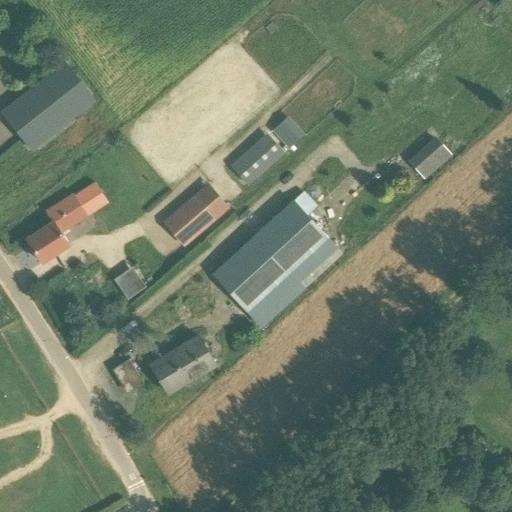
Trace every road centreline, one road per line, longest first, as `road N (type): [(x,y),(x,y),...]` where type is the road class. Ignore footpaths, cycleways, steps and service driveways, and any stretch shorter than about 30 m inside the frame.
road 1 (track): [(232,511),(511,239)]
road 2 (unclassified): [(149,511),(0,267)]
